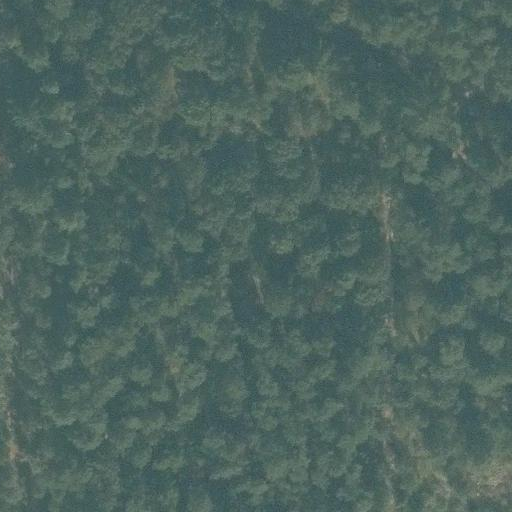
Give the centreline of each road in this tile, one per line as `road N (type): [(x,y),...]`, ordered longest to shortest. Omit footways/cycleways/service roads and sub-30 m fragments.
road 1 (track): [(0,172),(20,511)]
road 2 (track): [(403,205),(400,511)]
road 3 (track): [(405,47),(403,205)]
road 4 (track): [(292,0),(405,47)]
